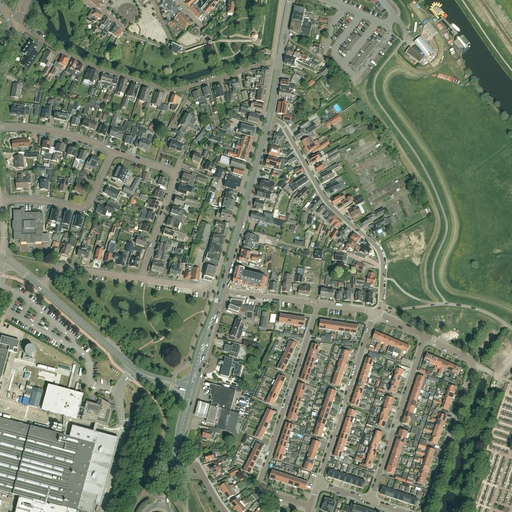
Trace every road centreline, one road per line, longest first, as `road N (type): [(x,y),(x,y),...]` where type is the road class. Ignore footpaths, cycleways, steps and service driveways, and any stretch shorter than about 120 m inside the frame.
road 1 (residential): [(16,24),(111,73),(168,89),(279,62)]
road 2 (residential): [(309,506),(267,492),(260,478),(318,304)]
road 3 (residential): [(380,304),(378,249),(328,204),(283,125),(269,117)]
road 4 (residential): [(425,511),(473,370),(470,359),(424,335)]
road 5 (residential): [(374,312),(316,483)]
road 6 (secondary): [(220,290),(269,117)]
road 7 (residential): [(369,500),(424,335)]
road 8 (residential): [(0,201),(82,207),(113,150)]
road 9 (track): [(458,511),(476,458),(472,429),(492,374)]
road 10 (unclassified): [(380,304),(467,306),(511,329)]
road 11 (tertiary): [(134,369),(40,287)]
